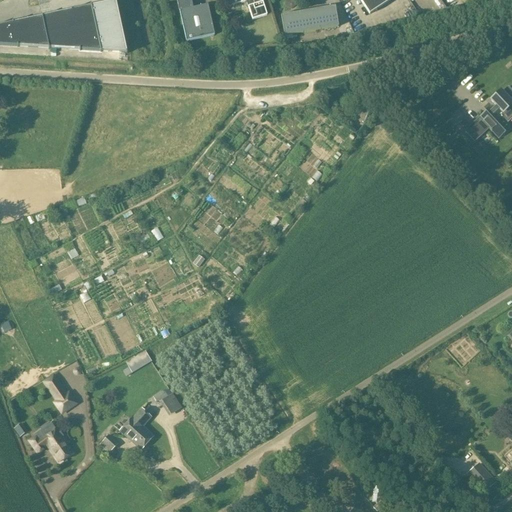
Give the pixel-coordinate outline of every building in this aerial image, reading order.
[(208,6),(193,9),(191,0),(176,0),(179,11),(180,11),(186,42),(214,36),(208,6)] [(259,0),(226,0),(240,0),(241,4),(246,2),(246,4),(247,4),(252,20),(267,16),(262,2),(260,3),(259,0)] [(359,0),(369,15),(391,0),(359,0)] [(435,0),(436,0),(434,2),(438,7),(440,6),(444,10),(448,7),(443,0),(435,0)] [(41,18),(48,49),(48,50),(49,50),(49,49),(79,51),(79,52),(80,52),(80,51),(100,52),(100,53),(101,53),(91,6),(90,6),(90,7),(86,8),(86,7),(76,9),(76,10),(72,11),(71,10),(71,11),(42,17),(42,16),(41,17),(41,18)] [(293,39),(292,35),(338,27),(335,7),(281,16),(284,37),(285,37),(286,40),(293,39)] [(48,49),(41,18),(13,24),(13,23),(12,23),(12,24),(0,26),(0,46),(17,47),(17,48),(18,48),(18,47),(48,49)] [(474,142),(489,129),(495,136),(498,139),(511,127),(500,116),(503,113),(511,104),(511,103),(511,102),(511,91),(508,87),(502,93),(501,91),(491,101),(496,106),(493,108),(492,107),(465,132),(474,142)] [(367,120),(370,121),(370,119),(368,118),(372,109),(365,106),(358,121),(365,124),(367,120)] [(441,158),(444,155),(448,152),(442,145),(438,148),(435,151),(441,158)] [(204,261),(199,256),(193,264),(198,268),(204,261)] [(197,311),(166,327),(171,337),(197,324),(195,321),(199,318),(200,319),(213,312),(207,301),(204,302),(203,300),(199,303),(201,307),(196,309),(197,311)] [(52,403),(61,417),(78,405),(69,391),(63,396),(52,380),(46,384),(56,401),(52,403)] [(159,403),(169,417),(182,409),(172,394),(171,395),(168,390),(164,392),(168,398),(159,403)] [(141,409),(132,419),(132,418),(119,432),(141,451),(153,437),(143,428),(152,418),(141,409)] [(63,441),(65,440),(57,428),(55,429),(51,424),(49,425),(47,424),(40,429),(41,430),(35,435),(36,437),(29,442),(37,453),(44,449),(43,448),(47,445),(59,463),(72,454),(63,441)] [(118,444),(109,435),(99,446),(103,450),(100,453),(106,457),(109,455),(113,459),(117,454),(113,450),(118,444)] [(483,469),(472,479),(467,474),(464,476),(472,486),(476,483),(484,493),(495,484),(483,469)] [(381,501),(373,508),(376,511),(377,511),(385,506),(381,501)]
